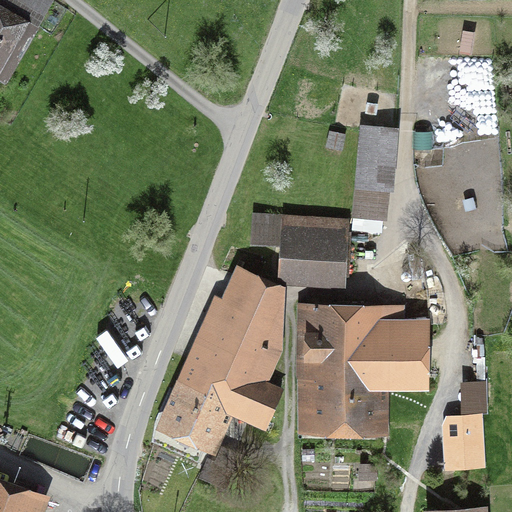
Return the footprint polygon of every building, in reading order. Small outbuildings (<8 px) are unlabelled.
[(56,2),(52,0),(0,0),(0,74),(10,81),(56,2)] [(386,134),(354,132),(349,217),(382,219),(386,134)] [(348,221),(281,216),(276,283),(342,288),(348,221)] [(276,325),(218,300),(161,428),(208,447),(236,386),(246,390),(239,413),(264,423),(277,392),(261,386),(279,350),(276,325)] [(296,307),(290,446),(395,450),(397,392),(425,393),(427,325),(399,324),(400,311),(296,307)] [(481,442),(462,442),(462,468),(481,468),(481,442)] [(0,511),(38,511),(45,496),(0,477),(0,511)]
